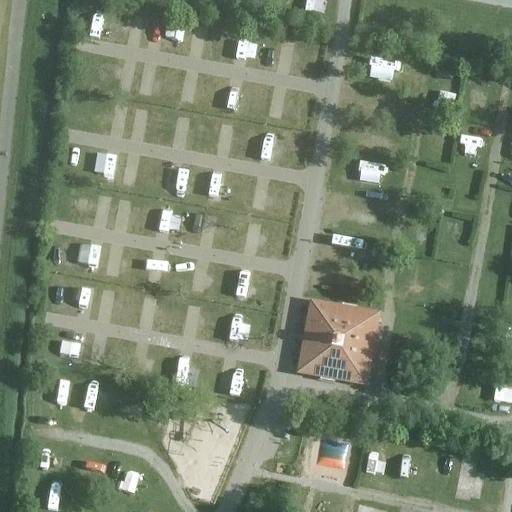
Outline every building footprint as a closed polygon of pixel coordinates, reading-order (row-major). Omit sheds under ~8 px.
[(404,3),(404,28),(417,28),(418,3),(404,3)] [(478,45),(482,22),(461,20),(458,42),(478,45)] [(436,96),(457,101),(461,84),(441,78),(436,96)] [(374,115),(398,117),(400,97),(376,95),(374,115)] [(212,122),(206,144),(228,149),(234,127),(212,122)] [(254,150),(277,156),(282,135),(259,130),(254,150)] [(450,161),(453,143),(436,139),(433,158),(450,161)] [(251,185),(275,191),(280,168),(256,163),(251,185)] [(161,190),(160,209),(177,209),(178,191),(161,190)] [(56,202),(50,224),(72,230),(77,208),(56,202)] [(347,206),(346,226),(374,227),(374,206),(347,206)] [(117,235),(120,210),(97,207),(94,232),(117,235)] [(256,226),(280,231),(283,211),(259,207),(256,226)] [(450,238),(468,241),(471,223),(453,220),(450,238)] [(234,256),(256,261),(261,238),(239,233),(234,256)] [(364,262),(364,242),(339,242),(339,262),(364,262)] [(488,272),(481,304),(500,309),(507,276),(488,272)] [(450,296),(461,299),(466,276),(454,274),(450,296)] [(118,308),(119,297),(101,295),(100,306),(118,308)] [(148,322),(151,300),(138,298),(135,320),(148,322)] [(377,318),(315,305),(302,372),(363,383),(377,318)] [(86,334),(82,361),(110,365),(114,339),(86,334)] [(69,399),(73,381),(53,378),(50,395),(69,399)] [(75,405),(96,413),(102,397),(81,389),(75,405)] [(112,398),(110,421),(132,423),(134,401),(112,398)] [(117,474),(115,493),(136,495),(138,477),(117,474)] [(66,510),(71,511),(86,511),(90,500),(71,495),(66,510)] [(375,511),(377,506),(356,501),(354,511),(375,511)]
